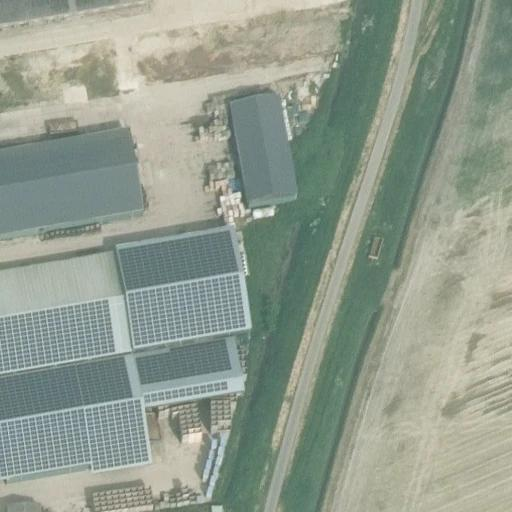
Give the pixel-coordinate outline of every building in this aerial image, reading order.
[(149,0),(0,0),(0,30),(150,5),(149,0)] [(233,42),(309,37),(306,1),(231,7),(233,42)] [(177,76),(163,80),(166,91),(180,87),(177,76)] [(162,81),(146,85),(149,98),(165,94),(162,81)] [(247,210),(295,202),(278,103),(231,111),(247,210)] [(0,240),(142,216),(129,137),(0,158),(0,240)] [(115,259),(0,279),(0,486),(90,471),(91,471),(73,369),(132,359),(166,353),(163,337),(209,329),(212,345),(233,342),(250,339),(233,239),(115,259)] [(234,497),(236,511),(247,511),(245,495),(234,497)]
